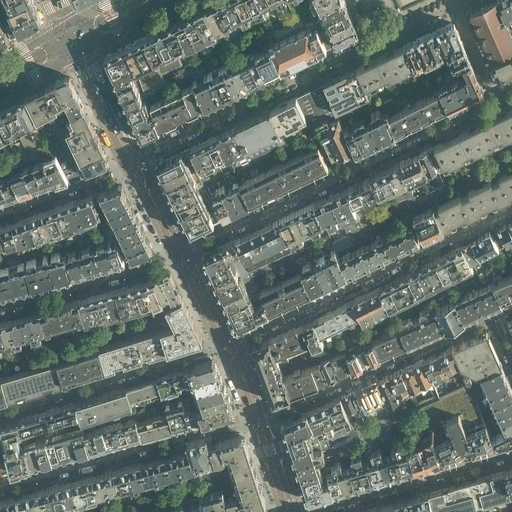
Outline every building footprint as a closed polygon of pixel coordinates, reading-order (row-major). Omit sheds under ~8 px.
[(7,25),(37,10),(32,0),(30,0),(9,10),(1,14),(0,15),(6,26),(7,25)] [(4,0),(9,10),(30,0),(4,0)] [(239,25),(238,24),(225,0),(218,0),(214,2),(226,25),(228,29),(233,27),(233,28),(239,25)] [(247,19),(237,0),(225,0),(238,24),(247,19)] [(256,15),(248,0),(237,0),(247,19),(256,15)] [(265,10),(259,0),(248,0),(256,15),(265,10)] [(274,6),(270,0),(259,0),(265,10),(274,6)] [(283,2),(281,0),(270,0),(274,6),(285,27),(294,23),(291,18),(287,20),(279,4),(283,2)] [(294,3),(293,0),(281,0),(283,2),(287,0),(290,5),(294,17),(291,18),(294,23),(300,20),(296,9),(294,3)] [(322,8),(339,0),(316,0),(312,2),(314,7),(320,4),(322,8)] [(324,18),(348,7),(344,0),(339,0),(322,8),(320,9),(324,18)] [(511,28),(511,25),(509,20),(511,18),(511,0),(495,0),(496,1),(495,1),(491,3),(490,4),(486,5),(485,6),(482,8),(480,8),(477,10),(475,11),(476,11),(472,12),(470,13),(471,13),(471,15),(472,15),(474,20),(474,21),(477,27),(477,28),(480,34),(480,35),(483,40),(483,42),(483,41),(486,47),(486,48),(489,54),(489,55),(492,61),(492,62),(511,53),(511,52),(511,34),(510,29),(511,28)] [(226,25),(214,2),(204,7),(218,35),(224,33),(221,27),(226,25)] [(218,35),(204,7),(194,12),(208,40),(218,35)] [(318,32),(352,16),(348,7),(314,23),(318,32)] [(33,25),(38,23),(39,23),(40,22),(41,22),(41,21),(42,21),(42,20),(42,19),(41,19),(41,18),(37,10),(7,25),(13,36),(19,33),(20,33),(32,26),(33,26),(33,25)] [(11,37),(6,26),(0,15),(1,14),(0,11),(0,42),(0,43),(2,42),(11,37)] [(208,40),(194,12),(184,18),(196,41),(204,56),(208,64),(208,65),(218,60),(214,51),(207,54),(206,52),(212,49),(208,40)] [(326,49),(322,40),(318,32),(314,23),(310,15),(302,18),(319,53),(326,49)] [(332,36),(356,25),(352,16),(318,32),(322,40),(332,36)] [(196,41),(184,18),(174,23),(186,46),(196,41)] [(285,27),(270,35),(265,37),(281,70),(319,53),(302,18),(300,20),(294,23),(285,27)] [(190,55),(186,46),(174,23),(164,28),(179,57),(184,55),(185,57),(190,55)] [(461,41),(454,25),(454,24),(452,23),(451,23),(443,27),(452,47),(462,42),(461,41)] [(336,45),(357,34),(359,35),(360,32),(359,32),(356,25),(332,36),(336,44),(336,45)] [(452,47),(443,27),(442,27),(433,31),(433,32),(442,52),(445,51),(452,47)] [(184,67),(179,57),(164,28),(154,32),(166,54),(171,52),(174,58),(173,60),(180,72),(176,74),(178,80),(188,75),(184,67)] [(248,44),(241,30),(231,35),(238,49),(248,44)] [(158,66),(164,63),(161,57),(166,54),(154,32),(125,47),(138,77),(143,87),(146,96),(168,85),(158,66)] [(444,56),(442,52),(433,32),(423,36),(434,60),(444,56)] [(336,44),(332,36),(322,40),(326,49),(336,44)] [(434,60),(423,36),(414,41),(413,41),(424,65),(434,60)] [(265,37),(263,38),(254,43),(256,49),(253,51),(254,51),(266,78),(281,70),(265,37)] [(424,65),(413,41),(404,45),(403,45),(403,46),(412,65),(414,70),(424,65)] [(446,61),(449,60),(466,51),(462,42),(452,47),(445,51),(448,57),(445,59),(446,61)] [(412,65),(403,46),(380,57),(388,76),(393,74),(394,77),(409,69),(408,67),(412,65)] [(138,77),(125,47),(104,57),(118,87),(138,77)] [(266,78),(254,51),(251,53),(253,57),(249,59),(259,81),(266,78)] [(470,61),(470,60),(466,51),(449,60),(453,69),(470,61)] [(511,77),(511,52),(511,53),(492,62),(502,82),(511,77)] [(208,64),(204,56),(194,61),(194,62),(197,69),(208,64)] [(259,81),(249,59),(245,61),(243,56),(238,59),(251,86),(259,81)] [(368,94),(365,87),(370,85),(371,88),(385,82),(384,78),(388,76),(380,57),(356,68),(323,83),(339,118),(365,105),(361,98),(368,94)] [(251,86),(238,59),(233,61),(235,66),(231,68),(242,90),(251,86)] [(470,61),(453,69),(452,70),(466,100),(484,91),(470,61)] [(198,70),(197,69),(194,62),(184,67),(188,75),(196,71),(198,70)] [(242,90),(231,68),(227,70),(225,65),(222,67),(235,93),(242,90)] [(235,93),(222,67),(207,74),(220,101),(235,93)] [(466,100),(452,70),(435,78),(440,90),(448,109),(466,100)] [(220,101),(207,74),(203,76),(206,80),(202,82),(212,104),(220,101)] [(78,96),(73,84),(69,77),(65,76),(56,81),(66,101),(64,102),(65,104),(78,97),(79,97),(78,96)] [(138,77),(118,87),(117,87),(122,97),(140,88),(143,87),(138,77)] [(212,104),(202,82),(198,84),(196,79),(192,81),(194,85),(205,108),(212,104)] [(66,101),(56,81),(55,81),(56,82),(27,96),(25,97),(36,119),(62,107),(65,104),(64,102),(66,101)] [(343,127),(339,118),(323,83),(296,97),(305,116),(310,125),(316,123),(321,134),(323,138),(332,158),(337,155),(337,156),(353,149),(343,127)] [(205,108),(194,85),(171,95),(182,118),(205,108)] [(144,99),(140,88),(122,97),(127,107),(144,99)] [(448,109),(440,90),(413,104),(422,122),(448,109)] [(182,118),(171,95),(150,105),(151,108),(156,118),(160,129),(182,118)] [(36,119),(25,97),(14,102),(26,125),(36,119)] [(84,108),(78,97),(65,104),(66,107),(63,109),(67,116),(84,108)] [(305,116),(296,97),(288,101),(278,105),(278,106),(270,110),(279,129),(284,126),(286,129),(302,122),(300,119),(305,116)] [(422,122),(413,104),(398,112),(392,98),(383,103),(387,112),(390,118),(388,119),(396,135),(422,122)] [(149,109),(144,99),(127,107),(132,117),(149,109)] [(37,147),(35,142),(26,125),(14,102),(0,109),(0,125),(5,136),(6,138),(17,133),(24,147),(27,152),(32,162),(54,154),(47,142),(37,147)] [(102,149),(86,114),(84,110),(85,110),(84,108),(67,116),(60,119),(80,161),(104,151),(103,149),(102,149)] [(151,108),(149,109),(132,117),(137,127),(156,118),(151,108)] [(511,108),(488,120),(497,139),(501,137),(503,139),(511,134),(511,108)] [(285,141),(279,129),(270,110),(270,109),(235,126),(244,147),(252,164),(267,156),(265,150),(285,141)] [(396,135),(388,119),(390,118),(387,112),(381,115),(379,110),(375,112),(387,139),(396,135)] [(387,139),(375,112),(371,114),(373,119),(369,120),(380,143),(387,139)] [(380,143),(369,120),(365,122),(363,117),(359,119),(372,146),(380,143)] [(160,129),(156,118),(137,127),(142,138),(160,129)] [(372,146),(359,119),(355,121),(357,126),(354,128),(364,150),(372,146)] [(495,143),(493,140),(497,139),(488,120),(455,135),(442,142),(441,142),(442,142),(433,146),(442,164),(442,165),(447,162),(448,165),(465,157),(464,154),(465,154),(472,151),(473,153),(495,143)] [(364,150),(354,128),(349,130),(347,125),(343,127),(353,149),(356,154),(364,150)] [(244,147),(235,126),(226,130),(238,156),(241,154),(239,149),(244,147)] [(238,156),(226,130),(217,135),(226,156),(232,153),(234,158),(238,156)] [(228,158),(226,156),(217,135),(208,139),(216,158),(222,155),(224,160),(228,158)] [(329,153),(320,135),(319,136),(319,135),(316,137),(314,138),(323,156),(329,153)] [(37,147),(47,142),(45,137),(35,142),(37,147)] [(216,158),(208,139),(199,143),(210,167),(214,165),(211,160),(216,158)] [(210,167),(199,143),(190,148),(195,158),(199,166),(204,164),(206,169),(210,167)] [(328,167),(325,161),(318,146),(291,159),(302,180),(310,176),(320,171),(328,167)] [(442,164),(433,146),(427,149),(436,167),(442,164)] [(17,157),(27,152),(24,147),(14,153),(16,156),(17,157)] [(160,175),(186,163),(195,158),(190,148),(158,163),(156,167),(157,167),(160,175)] [(437,169),(436,167),(427,149),(418,153),(428,173),(431,180),(435,178),(432,171),(437,169)] [(85,171),(107,162),(109,161),(104,151),(80,161),(72,165),(62,170),(66,178),(85,171)] [(428,173),(418,153),(408,158),(418,178),(428,173)] [(22,169),(17,157),(16,156),(4,162),(20,194),(32,190),(22,169)] [(66,178),(62,170),(55,158),(44,162),(54,182),(66,178)] [(418,178),(408,158),(398,163),(407,180),(408,182),(418,178)] [(302,180),(291,159),(265,172),(276,193),(284,189),(284,188),(294,183),(294,184),(302,180)] [(20,194),(4,162),(0,164),(0,179),(9,198),(20,194)] [(54,182),(44,162),(34,165),(43,186),(54,182)] [(165,185),(191,172),(186,163),(160,175),(165,185)] [(407,180),(398,163),(389,167),(397,185),(407,180)] [(43,186),(34,165),(22,169),(32,190),(43,186)] [(224,173),(233,169),(231,165),(222,169),(224,173)] [(397,185),(389,167),(379,172),(387,190),(397,185)] [(170,194),(204,178),(199,168),(191,172),(165,185),(170,194)] [(215,178),(224,173),(222,169),(213,174),(215,178)] [(511,170),(498,177),(500,180),(496,182),(505,201),(511,197),(511,170)] [(276,193),(265,172),(239,184),(249,205),(258,201),(268,196),(276,193)] [(387,190),(379,172),(369,177),(375,191),(377,194),(387,190)] [(217,182),(225,177),(224,173),(215,178),(217,182)] [(206,182),(215,178),(213,174),(204,178),(206,182)] [(375,191),(369,177),(357,182),(365,199),(369,196),(368,194),(375,191)] [(222,218),(212,195),(208,186),(206,182),(204,178),(170,194),(175,204),(188,231),(192,233),(193,232),(214,222),(222,218)] [(208,186),(217,182),(215,178),(206,182),(208,186)] [(249,205),(239,184),(237,178),(233,179),(235,184),(230,187),(240,210),(249,205)] [(0,201),(9,198),(0,179),(0,201)] [(505,201),(496,182),(492,184),(491,181),(479,187),(468,192),(470,195),(466,197),(475,216),(485,210),(484,208),(488,207),(493,204),(494,206),(505,201)] [(365,199),(357,182),(345,188),(352,202),(359,199),(360,201),(365,199)] [(240,210),(230,187),(225,189),(222,184),(219,186),(231,214),(240,210)] [(104,202),(126,194),(122,186),(118,185),(92,194),(97,206),(105,203),(104,202)] [(231,214),(219,186),(215,188),(217,193),(212,195),(222,218),(231,214)] [(413,193),(409,186),(400,191),(403,198),(413,193)] [(369,238),(367,233),(359,217),(356,209),(352,202),(345,188),(330,195),(314,203),(322,221),(326,219),(329,226),(342,220),(349,236),(354,245),(369,238)] [(403,198),(400,191),(395,193),(398,200),(403,198)] [(398,200),(395,193),(390,195),(393,202),(398,200)] [(415,198),(413,193),(403,198),(405,203),(415,198)] [(428,200),(425,193),(416,198),(419,205),(428,200)] [(100,214),(97,206),(92,194),(84,197),(92,219),(97,217),(96,215),(100,214)] [(130,204),(126,194),(104,202),(105,203),(109,212),(130,204)] [(475,216),(466,197),(462,199),(460,196),(438,207),(439,209),(434,212),(443,230),(444,230),(459,223),(460,223),(475,216)] [(92,219),(84,197),(74,200),(82,222),(92,219)] [(419,205),(416,198),(415,198),(405,203),(408,209),(419,205)] [(82,222),(74,200),(65,204),(73,226),(82,222)] [(322,221),(314,203),(305,207),(316,231),(320,229),(318,225),(323,222),(322,221)] [(73,226),(65,204),(55,207),(64,229),(73,226)] [(135,213),(130,204),(109,212),(114,221),(135,213)] [(64,229),(55,207),(46,210),(55,232),(64,229)] [(316,231),(305,207),(297,211),(306,230),(311,228),(313,233),(316,231)] [(444,231),(443,230),(434,212),(433,209),(423,213),(433,235),(444,231)] [(55,232),(46,210),(38,213),(45,234),(48,233),(50,237),(56,235),(55,232)] [(306,230),(297,211),(288,215),(299,239),(303,237),(301,233),(306,230)] [(45,234),(38,213),(29,216),(38,242),(43,240),(42,235),(45,234)] [(140,223),(135,213),(114,221),(118,231),(140,223)] [(433,235),(423,213),(413,218),(423,240),(433,235)] [(299,239),(288,215),(279,219),(289,238),(293,236),(296,241),(299,239)] [(38,242),(29,216),(21,219),(29,245),(38,242)] [(29,245),(21,219),(12,222),(17,239),(19,248),(29,245)] [(292,246),(289,238),(279,219),(245,235),(263,271),(294,257),(293,255),(289,247),(292,246)] [(419,242),(412,226),(408,228),(408,226),(406,227),(404,221),(399,224),(402,229),(400,230),(401,231),(398,233),(405,249),(419,242)] [(17,239),(12,222),(2,226),(7,245),(11,244),(10,240),(12,239),(13,241),(17,239)] [(109,229),(106,224),(105,223),(101,225),(103,232),(109,229)] [(115,243),(123,240),(144,232),(140,223),(118,231),(111,234),(115,243)] [(511,241),(511,232),(507,223),(498,228),(506,245),(511,241)] [(104,234),(103,232),(101,225),(87,230),(89,235),(90,239),(104,234)] [(405,249),(398,233),(394,235),(393,233),(390,235),(387,229),(383,231),(387,238),(383,240),(391,256),(405,249)] [(74,241),(89,235),(87,230),(72,236),(74,241)] [(376,238),(375,235),(373,231),(371,231),(367,233),(369,238),(370,241),(376,238)] [(149,241),(144,232),(123,240),(126,250),(149,241)] [(498,249),(490,232),(480,237),(489,254),(498,249)] [(263,271),(245,235),(234,240),(240,253),(252,276),(263,271)] [(74,241),(72,236),(60,241),(62,246),(74,241)] [(354,245),(349,236),(332,244),(335,250),(337,253),(354,245)] [(489,254),(480,237),(471,242),(479,258),(480,258),(489,254)] [(115,265),(107,242),(106,239),(92,245),(101,269),(115,265)] [(121,254),(120,252),(115,243),(112,244),(111,240),(107,242),(115,265),(125,262),(121,254)] [(240,253),(234,240),(233,240),(222,245),(222,246),(227,255),(229,255),(235,253),(236,255),(240,253)] [(391,256),(383,240),(379,242),(379,240),(372,244),(372,245),(369,247),(376,263),(391,256)] [(151,252),(153,249),(152,249),(152,248),(150,244),(149,241),(126,250),(127,252),(121,254),(125,262),(151,252)] [(324,247),(322,241),(314,244),(317,250),(324,247)] [(488,275),(480,258),(479,258),(471,242),(468,243),(461,246),(471,265),(478,280),(488,275)] [(101,269),(92,245),(92,243),(78,249),(86,272),(86,273),(101,269)] [(228,258),(227,255),(222,246),(214,249),(213,249),(213,250),(205,253),(204,253),(203,258),(208,267),(207,267),(208,268),(228,258)] [(471,265),(461,246),(452,251),(462,270),(471,265)] [(376,263),(369,247),(365,249),(364,247),(357,250),(358,252),(354,254),(362,269),(376,263)] [(86,272),(78,249),(77,248),(65,253),(66,257),(73,277),(79,275),(81,274),(83,274),(86,272)] [(311,255),(307,248),(293,255),(294,257),(296,262),(311,255)] [(340,261),(337,253),(335,250),(331,251),(334,257),(330,258),(340,280),(347,276),(340,261)] [(462,270),(452,251),(443,256),(452,274),(462,270)] [(73,277),(66,257),(62,258),(60,252),(56,253),(64,279),(73,277)] [(64,279),(56,253),(52,254),(54,260),(49,261),(55,281),(64,279)] [(362,269),(354,254),(351,256),(350,254),(343,257),(343,259),(340,261),(347,276),(362,269)] [(340,280),(330,258),(326,260),(323,255),(320,257),(333,283),(340,280)] [(452,274),(443,256),(443,255),(434,260),(443,279),(452,274)] [(55,281),(49,261),(48,256),(43,257),(45,262),(41,263),(47,284),(56,282),(55,281)] [(212,277),(235,266),(231,258),(230,257),(228,258),(208,268),(212,277)] [(333,283),(320,257),(317,258),(319,263),(315,265),(326,287),(333,283)] [(47,284),(41,263),(37,265),(35,259),(31,260),(39,286),(47,284)] [(297,267),(293,259),(286,262),(290,271),(297,267)] [(511,263),(511,262),(509,263),(507,259),(501,262),(503,268),(506,266),(510,276),(492,284),(502,304),(504,304),(505,304),(511,301),(511,263)] [(39,286),(31,260),(27,261),(29,267),(24,268),(30,288),(39,286)] [(443,279),(434,260),(425,265),(434,284),(443,279)] [(311,294),(326,287),(315,265),(312,267),(309,262),(302,265),(305,270),(259,292),(262,299),(269,313),(278,309),(288,304),(293,302),(303,297),(311,294)] [(30,288),(24,268),(23,264),(13,267),(20,291),(30,288)] [(434,284),(425,265),(424,264),(415,269),(425,288),(434,284)] [(217,287),(242,275),(243,274),(238,265),(235,266),(212,277),(212,278),(213,278),(217,287)] [(20,291),(13,267),(3,270),(10,294),(20,291)] [(425,288),(415,269),(406,274),(416,293),(425,288)] [(0,296),(10,294),(3,270),(0,270),(0,296)] [(152,278),(144,282),(153,304),(155,309),(155,311),(158,316),(164,314),(162,307),(165,306),(174,302),(183,298),(170,272),(167,271),(160,274),(152,278)] [(222,297),(254,282),(252,276),(250,271),(217,287),(222,297)] [(416,293),(406,274),(397,278),(407,297),(416,293)] [(407,297),(397,278),(388,283),(397,302),(407,297)] [(153,304),(144,282),(134,285),(142,307),(153,304)] [(226,307),(259,291),(254,282),(222,297),(226,306),(226,307)] [(397,302),(388,283),(378,288),(388,307),(397,302)] [(502,304),(492,284),(474,292),(483,313),(502,304)] [(142,307),(134,285),(125,287),(132,310),(142,307)] [(132,310),(125,287),(116,290),(122,312),(132,310)] [(388,307),(378,288),(366,294),(377,316),(377,317),(390,311),(388,307)] [(122,312),(116,290),(106,292),(112,315),(122,312)] [(254,306),(255,303),(262,299),(259,292),(259,291),(226,307),(227,307),(231,316),(254,306)] [(112,315),(106,292),(97,295),(103,318),(112,315)] [(483,313),(474,292),(455,300),(464,321),(465,321),(483,313)] [(377,316),(366,294),(352,301),(359,315),(363,323),(377,316)] [(464,321),(455,300),(449,302),(446,294),(438,298),(441,306),(436,308),(436,310),(445,330),(446,330),(446,329),(452,327),(458,324),(464,321),(464,322),(464,321)] [(103,318),(97,295),(87,297),(94,320),(103,318)] [(94,320),(87,297),(78,300),(83,319),(84,323),(94,320)] [(194,321),(183,299),(183,298),(174,302),(165,306),(162,307),(164,314),(167,313),(171,326),(194,321)] [(269,313),(262,299),(255,303),(254,306),(231,316),(235,325),(235,326),(239,328),(239,327),(268,314),(269,313)] [(74,322),(83,319),(78,300),(40,311),(45,330),(62,325),(67,342),(70,341),(78,338),(74,322)] [(342,323),(359,315),(352,301),(314,319),(320,334),(337,325),(339,326),(341,325),(342,323)] [(445,330),(436,310),(432,311),(430,306),(425,309),(436,334),(445,330)] [(436,334),(425,309),(419,311),(421,316),(417,318),(426,338),(436,334)] [(426,338),(417,318),(413,320),(409,310),(404,313),(406,317),(417,342),(426,338)] [(45,330),(40,311),(29,314),(36,339),(41,338),(39,332),(45,330)] [(158,316),(155,311),(144,314),(146,319),(154,317),(158,316)] [(171,326),(167,313),(164,314),(158,316),(154,317),(158,329),(171,326)] [(36,339),(29,314),(19,317),(25,336),(29,334),(31,341),(36,339)] [(25,336),(19,317),(10,320),(17,345),(22,344),(20,337),(25,336)] [(417,342),(406,317),(400,319),(403,324),(399,326),(399,328),(407,346),(417,342)] [(320,334),(314,319),(303,325),(310,341),(313,348),(324,343),(320,334)] [(17,345),(10,320),(0,322),(0,323),(5,341),(10,340),(12,346),(17,345)] [(115,326),(114,322),(114,320),(104,322),(105,325),(106,329),(115,326)] [(194,321),(171,326),(158,329),(165,351),(200,341),(202,337),(194,321)] [(287,351),(310,341),(303,325),(269,339),(276,358),(282,355),(283,356),(288,354),(287,351)] [(407,346),(399,328),(389,333),(388,331),(382,334),(383,336),(372,340),(380,358),(381,358),(389,355),(389,354),(399,350),(407,346)] [(165,351),(158,329),(145,334),(152,355),(165,351)] [(360,335),(358,331),(349,335),(350,339),(360,335)] [(502,366),(486,332),(452,347),(461,367),(467,381),(502,366)] [(152,355),(145,334),(134,337),(140,359),(152,355)] [(106,370),(99,348),(88,351),(83,336),(78,338),(70,341),(75,356),(57,361),(63,383),(106,370)] [(140,359),(134,337),(122,341),(129,363),(140,359)] [(380,358),(372,340),(371,337),(368,339),(370,344),(365,347),(371,362),(380,358)] [(276,358),(269,339),(252,346),(259,364),(276,358)] [(129,363),(122,341),(99,348),(106,370),(129,363)] [(371,362),(365,347),(360,349),(357,344),(353,345),(362,366),(371,362)] [(362,366),(353,345),(349,347),(352,352),(347,355),(353,370),(362,366)] [(461,367),(452,347),(424,359),(433,380),(461,367)] [(339,377),(331,358),(327,350),(316,355),(320,363),(328,381),(339,377)] [(353,370),(347,355),(345,351),(331,358),(339,377),(353,370)] [(218,370),(215,361),(216,359),(212,357),(211,359),(210,356),(209,355),(195,360),(196,364),(184,368),(188,381),(192,380),(191,378),(218,370)] [(283,376),(280,368),(276,358),(259,364),(266,383),(283,376)] [(433,380),(424,359),(413,364),(422,385),(433,380)] [(63,383),(57,361),(29,369),(36,391),(63,383)] [(328,381),(320,363),(301,371),(300,369),(294,371),(295,373),(284,377),(291,395),(299,392),(309,388),(310,389),(318,386),(328,381)] [(422,385),(413,364),(401,369),(411,390),(422,385)] [(471,390),(484,385),(506,375),(502,366),(467,381),(471,390)] [(471,390),(467,381),(461,367),(433,380),(434,382),(439,394),(437,395),(416,404),(430,435),(442,462),(496,446),(492,437),(479,409),(471,390)] [(181,383),(188,381),(184,368),(173,371),(180,394),(184,393),(181,383)] [(36,391),(29,369),(2,378),(8,400),(36,391)] [(411,390),(401,369),(389,375),(399,399),(412,393),(411,390)] [(221,380),(220,377),(222,376),(221,373),(219,373),(218,370),(191,378),(192,380),(194,389),(221,380)] [(180,395),(180,394),(173,371),(156,377),(162,393),(162,394),(170,392),(172,397),(180,395)] [(399,399),(389,375),(378,380),(388,403),(399,399)] [(488,394),(510,384),(506,375),(484,385),(488,394)] [(291,395),(284,377),(283,376),(266,383),(273,401),(291,395)] [(0,401),(8,400),(2,378),(2,377),(0,377),(0,401)] [(162,393),(156,377),(141,382),(147,401),(154,398),(153,396),(162,393)] [(225,391),(224,387),(226,387),(224,383),(223,383),(222,380),(221,380),(194,389),(198,399),(225,391)] [(389,405),(388,403),(378,380),(369,384),(378,405),(380,409),(383,408),(378,398),(382,396),(387,406),(389,405)] [(147,401),(141,382),(126,387),(131,403),(138,400),(139,403),(147,401)] [(378,405),(369,384),(360,388),(368,405),(373,403),(375,407),(378,405)] [(492,403),(511,394),(511,389),(510,384),(488,394),(492,403)] [(115,408),(130,403),(131,403),(126,387),(75,403),(79,415),(80,419),(101,412),(102,415),(116,411),(115,408)] [(368,405),(360,388),(351,392),(360,413),(364,412),(362,408),(368,405)] [(229,401),(228,397),(230,397),(229,393),(227,394),(226,390),(225,391),(198,399),(201,410),(229,401)] [(360,413),(351,392),(342,396),(349,413),(355,411),(357,415),(360,413)] [(496,412),(511,405),(511,394),(492,403),(496,412)] [(352,423),(340,397),(307,412),(313,426),(315,431),(319,438),(352,423)] [(190,424),(182,402),(170,405),(168,399),(164,400),(168,413),(173,429),(190,424)] [(201,421),(197,411),(194,412),(190,400),(182,402),(190,424),(201,421)] [(232,414),(234,411),(233,410),(230,401),(229,401),(201,410),(197,411),(201,421),(215,418),(231,413),(232,414)] [(79,415),(75,403),(61,407),(64,419),(79,415)] [(501,422),(511,416),(511,405),(496,412),(501,422)] [(64,419),(61,407),(46,411),(50,423),(64,419)] [(50,423),(46,411),(32,415),(36,428),(50,423)] [(313,426),(307,412),(284,422),(283,421),(281,425),(282,425),(285,435),(303,429),(313,426)] [(173,429),(168,413),(161,416),(160,413),(152,415),(158,433),(173,429)] [(392,437),(388,422),(395,419),(393,414),(379,421),(384,439),(392,437)] [(36,428),(32,415),(18,420),(21,432),(36,428)] [(158,433),(152,415),(143,418),(144,420),(136,422),(141,438),(158,433)] [(511,428),(511,427),(511,416),(501,422),(505,431),(511,428)] [(141,438),(136,422),(135,419),(124,422),(130,441),(141,438)] [(31,468),(25,445),(20,447),(17,437),(22,436),(21,432),(18,420),(0,423),(0,427),(5,447),(8,446),(8,450),(5,451),(11,473),(31,468)] [(381,437),(376,420),(358,427),(364,446),(374,443),(373,440),(381,437)] [(130,441),(124,422),(113,425),(119,444),(130,441)] [(406,430),(403,422),(397,424),(401,432),(406,430)] [(108,447),(103,431),(96,433),(93,424),(83,427),(83,430),(90,452),(108,447)] [(119,444),(113,425),(102,428),(103,431),(108,447),(119,444)] [(60,460),(54,437),(52,428),(43,430),(46,440),(52,462),(60,460)] [(511,428),(505,431),(492,437),(496,446),(511,441),(511,428)] [(308,444),(303,429),(285,435),(290,450),(308,444)] [(90,452),(83,430),(73,432),(79,455),(90,452)] [(79,455),(73,432),(62,435),(68,458),(79,455)] [(68,458),(62,435),(54,437),(60,460),(68,458)] [(257,478),(256,473),(244,437),(244,436),(243,435),(242,435),(241,435),(212,443),(210,441),(211,440),(211,439),(211,438),(210,437),(209,436),(208,436),(186,443),(188,449),(192,462),(194,461),(196,466),(197,472),(207,469),(211,481),(209,482),(212,492),(218,511),(248,511),(263,508),(264,508),(265,507),(266,506),(266,505),(266,504),(266,503),(263,496),(264,496),(263,493),(262,493),(261,490),(262,490),(261,489),(258,479),(258,478),(257,478)] [(442,462),(430,435),(416,440),(418,443),(428,466),(432,464),(434,465),(438,464),(438,463),(442,462)] [(52,462),(46,440),(35,442),(41,465),(52,462)] [(415,469),(407,448),(403,449),(401,440),(396,442),(405,472),(415,469)] [(41,465),(35,442),(25,445),(31,468),(41,465)] [(405,472),(396,442),(391,443),(393,452),(388,454),(394,475),(405,472)] [(428,466),(418,443),(407,448),(415,469),(428,466)] [(321,453),(320,448),(313,450),(311,452),(308,444),(290,450),(294,462),(321,453)] [(394,475),(388,454),(383,455),(380,446),(375,448),(384,478),(394,475)] [(384,478),(375,448),(371,449),(373,458),(368,460),(374,481),(384,478)] [(196,466),(194,461),(192,462),(188,449),(176,453),(182,475),(186,473),(185,469),(196,466)] [(374,481),(368,460),(362,461),(360,452),(355,454),(364,484),(374,481)] [(182,475),(176,453),(164,456),(169,474),(177,471),(178,476),(182,475)] [(316,468),(313,460),(316,460),(323,458),(321,453),(294,462),(298,474),(316,468)] [(364,484),(355,454),(350,455),(353,464),(347,465),(354,487),(364,484)] [(169,474),(164,456),(152,459),(158,481),(162,480),(161,476),(169,474)] [(354,487),(347,465),(342,467),(340,458),(335,459),(335,462),(344,490),(354,487)] [(158,481),(152,459),(140,463),(145,480),(153,478),(154,482),(158,481)] [(303,488),(321,483),(320,479),(322,475),(328,474),(330,480),(333,493),(344,490),(335,462),(325,465),(316,468),(298,474),(303,488)] [(145,480),(140,463),(128,466),(134,488),(138,487),(137,482),(145,480)] [(2,467),(0,467),(0,475),(0,476),(0,475),(0,474),(9,473),(7,464),(3,465),(2,465),(2,467)] [(134,488),(128,466),(116,469),(121,487),(129,484),(130,489),(134,488)] [(121,487),(116,469),(104,472),(110,494),(114,493),(113,489),(121,487)] [(451,511),(511,495),(511,490),(505,471),(428,493),(433,511),(451,511)] [(110,494),(104,472),(92,476),(97,493),(105,491),(106,495),(110,494)] [(97,493),(92,476),(82,478),(88,501),(92,499),(92,498),(98,496),(97,493)] [(88,501),(82,478),(72,481),(78,501),(83,500),(84,502),(88,501)] [(321,483),(303,488),(306,497),(305,498),(310,501),(310,500),(333,493),(330,480),(321,483)] [(78,501),(72,481),(62,484),(68,506),(73,505),(72,503),(78,501)] [(68,506),(62,484),(52,486),(58,507),(63,505),(64,507),(68,506)] [(58,507),(52,486),(42,489),(48,511),(53,510),(52,508),(58,507)] [(46,511),(48,511),(42,489),(32,492),(37,511),(38,511),(43,511),(46,511)] [(37,511),(32,492),(22,495),(27,511),(37,511)] [(218,511),(212,492),(202,496),(203,498),(207,511),(218,511)] [(433,511),(428,493),(414,497),(418,511),(433,511)] [(27,511),(22,495),(12,497),(16,511),(27,511)] [(16,511),(12,497),(2,500),(6,511),(16,511)] [(418,511),(414,497),(401,501),(403,511),(418,511)] [(207,511),(203,498),(199,499),(201,505),(193,507),(194,511),(207,511)] [(403,511),(401,501),(387,505),(388,511),(403,511)] [(194,511),(193,507),(185,509),(183,503),(179,504),(181,511),(194,511)]
